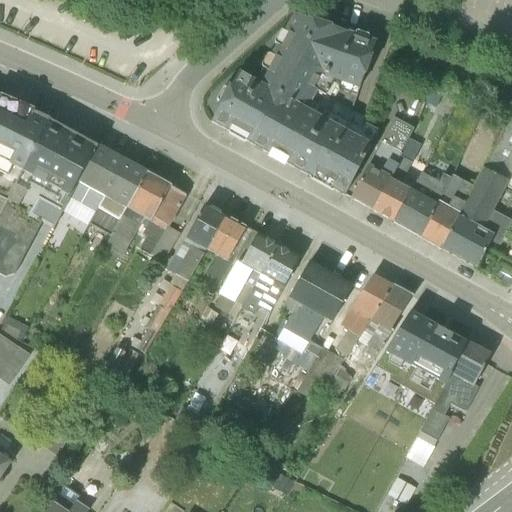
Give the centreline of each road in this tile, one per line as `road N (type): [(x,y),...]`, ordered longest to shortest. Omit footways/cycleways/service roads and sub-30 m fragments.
road 1 (residential): [(162,126),(505,319)]
road 2 (residential): [(0,55),(162,126)]
road 3 (residential): [(162,126),(191,74),(267,0)]
road 4 (residential): [(398,0),(511,41)]
